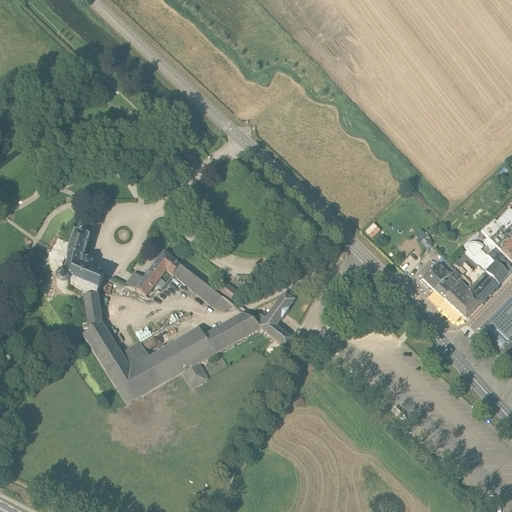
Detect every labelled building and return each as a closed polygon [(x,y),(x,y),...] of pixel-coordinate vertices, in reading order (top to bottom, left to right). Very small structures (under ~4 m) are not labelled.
[(511,225),(511,212),(511,211),(509,209),(496,223),(494,222),(481,233),(487,239),(495,246),(511,262),(511,231),(505,238),(502,235),(511,225)] [(82,262),(89,240),(74,235),(67,256),(66,266),(62,277),(59,278),(57,280),(56,283),(57,286),(59,289),(61,290),(64,290),(67,289),(69,287),(82,290),(85,287),(99,292),(104,278),(89,273),(92,267),(87,262),(82,262)] [(392,247),(402,255),(410,245),(400,237),(392,247)] [(483,243),(490,251),(495,246),(487,239),(483,243)] [(511,262),(495,246),(490,251),(492,252),(487,258),(481,251),(484,247),(479,244),(475,243),(472,243),(469,244),(466,245),(463,248),(467,252),(502,282),(511,272),(511,271),(508,268),(511,263),(511,262)] [(482,304),(502,282),(467,252),(455,265),(460,271),(465,266),(473,274),(466,280),(471,285),(469,287),(472,289),(470,292),(482,304)] [(174,262),(167,257),(163,254),(143,280),(137,276),(134,274),(124,287),(138,292),(146,299),(166,273),(174,262)] [(234,309),(222,300),(180,267),(174,262),(166,273),(214,311),(221,311),(225,311),(230,310),(234,309)] [(461,284),(460,285),(449,275),(450,275),(439,265),(435,269),(434,268),(422,281),(466,321),(482,304),(470,292),(461,284)] [(456,272),(453,276),(458,280),(461,277),(456,272)] [(218,289),(230,298),(238,288),(226,279),(218,289)] [(97,296),(99,292),(85,287),(82,290),(88,330),(83,333),(85,336),(83,337),(126,406),(182,374),(191,390),(207,381),(199,365),(260,330),(254,325),(242,315),(203,338),(198,329),(149,359),(140,343),(122,355),(103,326),(98,296),(97,296)] [(287,310),(293,302),(283,296),(265,320),(260,316),(254,325),(260,330),(286,350),(291,341),(275,328),(280,320),(282,321),(289,311),(287,310)] [(511,297),(487,323),(478,333),(479,333),(482,336),(511,364),(511,297)]
